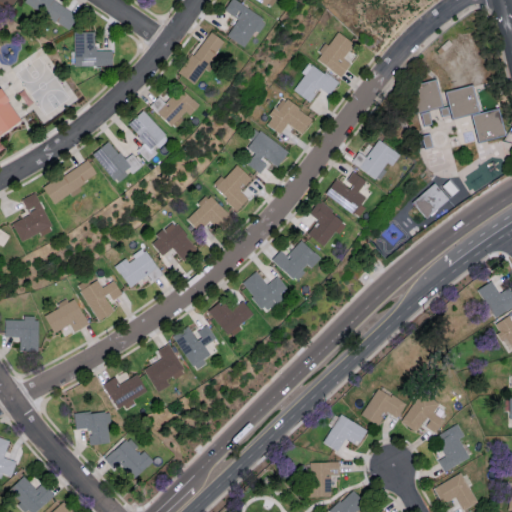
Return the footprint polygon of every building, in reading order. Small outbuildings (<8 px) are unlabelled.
[(70,27),(78,10),(56,0),(24,0),(22,4),(70,27)] [(247,47),(264,18),(233,0),(230,0),(224,11),(235,17),(225,34),(247,47)] [(224,42),(209,30),(177,72),(192,83),(224,42)] [(110,50),(94,50),(94,31),(73,31),(74,65),(111,65),(110,50)] [(316,58),(338,76),(349,63),(342,57),(353,43),(338,31),(316,58)] [(337,82),(308,62),(301,72),(304,74),(292,90),(309,101),(319,88),(328,94),(337,82)] [(417,112),(441,107),(435,79),(411,84),(417,112)] [(443,92),(451,119),(478,112),(470,84),(443,92)] [(164,103),(158,96),(149,104),(169,126),(186,110),(189,113),(198,105),(182,87),(164,103)] [(0,132),(20,120),(0,90),(0,132)] [(281,97),(269,115),(271,116),(266,124),(279,133),(286,123),(301,133),(312,117),(281,97)] [(476,142),(504,136),(498,108),(470,114),(476,142)] [(127,123),(144,142),(136,149),(147,161),(157,152),(154,149),(167,137),(142,109),(127,123)] [(418,113),(422,126),(431,123),(428,111),(418,113)] [(287,151),(256,129),(244,145),(254,153),(246,164),(258,173),(267,161),(275,167),(287,151)] [(91,153),(113,179),(127,167),(132,173),(141,165),(131,153),(123,159),(108,140),(91,153)] [(367,157),(357,152),(351,164),(376,176),(384,161),(392,165),(399,151),(375,140),(367,157)] [(97,175),(87,159),(42,186),(51,202),(97,175)] [(212,187),(236,209),(247,198),(239,190),(250,178),(235,163),(212,187)] [(324,194),(354,212),(364,195),(357,191),(365,179),(352,171),(345,183),(334,177),(324,194)] [(447,198),(433,182),(413,200),(426,216),(447,198)] [(28,214),(11,222),(19,240),(50,225),(35,192),(20,198),(28,214)] [(215,227),(228,215),(209,194),(184,217),(196,229),(207,218),(215,227)] [(308,213),(318,221),(307,234),(322,245),(343,219),(318,200),(308,213)] [(149,242),(161,255),(171,246),(182,260),(196,247),(173,221),(149,242)] [(0,244),(2,246),(9,235),(0,228),(0,244)] [(286,255),(279,249),(270,259),(291,278),(305,263),(310,267),(319,257),(300,239),(286,255)] [(115,264),(129,288),(157,271),(143,248),(115,264)] [(266,284),(255,271),(240,283),(262,310),(280,295),(278,294),(286,288),(276,275),(266,284)] [(101,286),(97,279),(88,283),(86,279),(76,285),(97,320),(114,310),(108,301),(121,293),(113,280),(101,286)] [(499,293),(491,280),(477,288),(493,317),(511,306),(511,290),(510,286),(499,293)] [(42,314),(53,332),(69,323),(73,331),(88,323),(72,297),(42,314)] [(206,311),(227,334),(251,312),(240,299),(228,310),(219,300),(206,311)] [(492,324),(501,338),(504,337),(511,349),(511,348),(511,320),(508,314),(492,324)] [(37,315),(23,315),(23,319),(4,319),(4,336),(19,336),(18,350),(36,350),(37,315)] [(191,365),(209,354),(204,345),(215,338),(206,324),(193,332),(188,325),(171,336),(191,365)] [(156,349),(161,358),(143,368),(155,392),(170,384),(168,380),(184,372),(168,343),(156,349)] [(146,390),(135,373),(119,383),(114,376),(101,383),(117,410),(132,401),(131,399),(146,390)] [(404,402),(376,387),(362,413),(378,422),(385,411),(396,417),(404,402)] [(434,432),(443,419),(432,412),(438,403),(420,391),(400,421),(415,431),(421,423),(434,432)] [(75,428),(87,427),(89,444),(110,442),(106,409),(73,413),(75,428)] [(323,444),(338,450),(343,439),(357,445),(365,428),(336,415),(323,444)] [(470,455),(460,437),(463,436),(456,423),(434,435),(445,455),(437,459),(443,471),(470,455)] [(11,476),(15,461),(3,457),(9,440),(0,436),(0,475),(1,473),(11,476)] [(151,461),(127,437),(104,459),(112,468),(119,462),(134,478),(151,461)] [(330,496),(330,474),(338,474),(338,461),(307,461),(308,496),(330,496)] [(432,487),(441,503),(454,496),(462,510),(476,502),(460,472),(432,487)] [(29,511),(34,511),(53,495),(42,482),(35,489),(23,475),(8,489),(29,511)] [(353,511),(364,503),(351,489),(328,511),(329,511),(353,511)] [(50,511),(72,511),(63,501),(50,511)]
